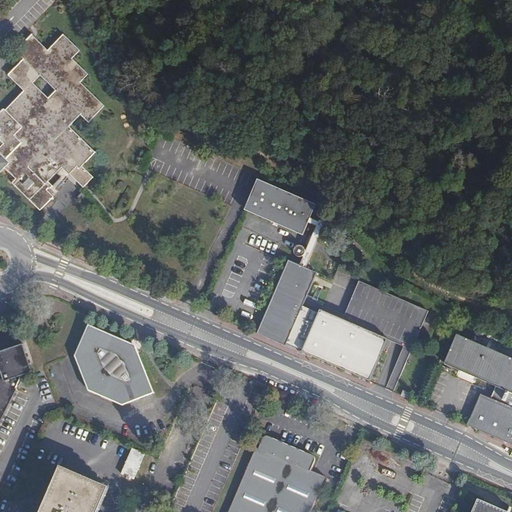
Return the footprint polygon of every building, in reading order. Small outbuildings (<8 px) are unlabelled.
[(0,112),(0,172),(4,168),(15,179),(12,182),(29,200),(62,168),(61,167),(64,164),(72,171),(76,167),(79,169),(95,153),(69,126),(80,115),(89,123),(105,106),(81,82),(88,75),(73,59),(80,51),(64,35),(48,51),(32,35),(15,51),(24,59),(8,75),(24,91),(5,110),(4,109),(0,112)] [(72,171),(64,164),(61,167),(62,168),(68,175),(72,171)] [(294,197),(258,181),(245,209),(282,226),(294,197)] [(294,197),(282,226),(303,235),(316,206),(294,197)] [(289,258),(256,335),(286,348),(291,336),(305,342),(301,353),(359,378),(359,377),(361,378),(368,381),(387,338),(319,309),(314,320),(301,315),(320,271),(289,258)] [(76,355),(90,389),(124,404),(153,387),(129,346),(123,339),(90,325),(76,355)] [(481,394),(468,425),(511,444),(511,358),(458,335),(445,364),(496,386),(491,398),(481,394)] [(291,336),(286,348),(301,353),(305,342),(291,336)] [(24,344),(0,353),(0,426),(17,391),(16,387),(19,381),(22,378),(35,372),(24,344)] [(257,447),(228,511),(310,511),(326,476),(312,470),(315,460),(314,455),(270,436),(266,437),(264,439),(260,448),(257,447)] [(145,454),(133,448),(122,473),(134,479),(145,454)] [(95,511),(105,489),(60,470),(41,511),(95,511)]
